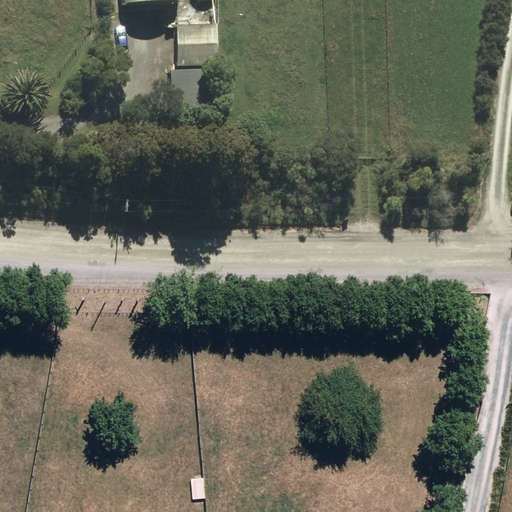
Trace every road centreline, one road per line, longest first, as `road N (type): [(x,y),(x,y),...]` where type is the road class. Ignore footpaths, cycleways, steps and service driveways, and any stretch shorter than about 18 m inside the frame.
road 1 (unclassified): [(0,251),(511,260)]
road 2 (unknown): [(504,0),(494,66),(493,259)]
